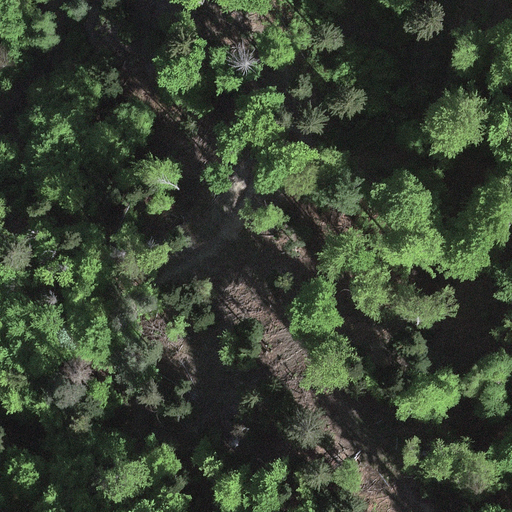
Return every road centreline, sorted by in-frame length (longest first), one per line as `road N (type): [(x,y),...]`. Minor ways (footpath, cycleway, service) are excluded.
road 1 (track): [(463,0),(431,115),(418,127),(376,151),(275,150),(247,175),(207,240),(122,303),(117,328),(148,423),(138,511)]
road 2 (track): [(64,0),(56,59),(0,117)]
